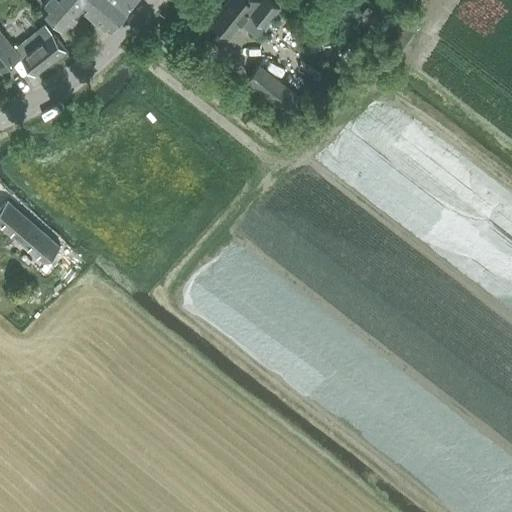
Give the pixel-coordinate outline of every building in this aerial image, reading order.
[(46,0),(42,5),(68,27),(84,8),(109,29),(130,3),(132,0),(46,0)] [(259,34),(281,7),(285,2),(301,17),(308,6),(299,0),(259,0),(259,1),(258,0),(227,0),(212,20),(231,35),(242,21),(259,34)] [(284,43),(300,34),(289,15),(279,21),(285,31),(279,35),(284,43)] [(59,61),(68,53),(45,23),(24,41),(15,49),(19,55),(35,74),(56,58),(59,61)] [(0,30),(0,67),(1,69),(19,55),(15,49),(0,30)] [(302,100),(259,65),(247,80),(290,115),(302,100)] [(46,262),(59,245),(7,200),(0,209),(0,222),(37,255),(29,264),(44,277),(52,267),(46,262)]
